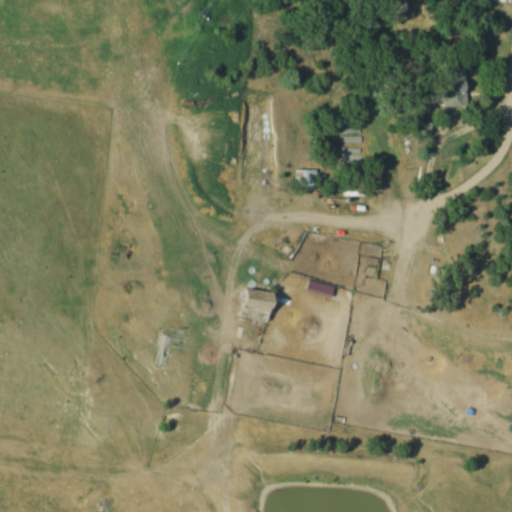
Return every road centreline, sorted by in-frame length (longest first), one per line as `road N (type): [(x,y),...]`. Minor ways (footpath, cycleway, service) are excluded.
road 1 (track): [(304,219),(260,223),(235,248),(183,440),(185,465),(214,511)]
road 2 (track): [(150,0),(168,155),(188,207),(208,234),(235,248)]
